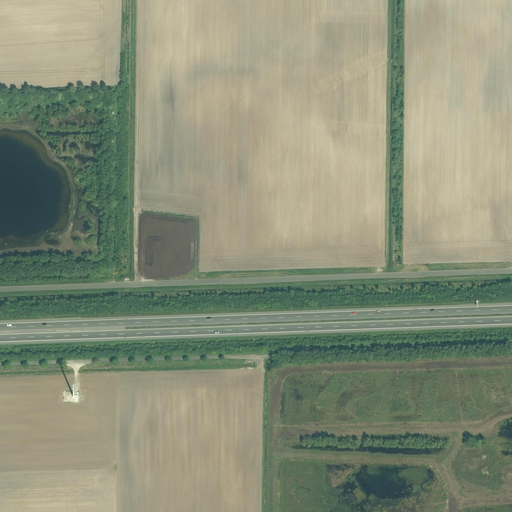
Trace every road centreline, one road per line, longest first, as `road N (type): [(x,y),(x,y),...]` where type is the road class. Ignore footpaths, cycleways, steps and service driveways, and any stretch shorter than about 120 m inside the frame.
road 1 (trunk): [(0,340),(511,321)]
road 2 (unclassified): [(0,290),(511,271)]
road 3 (trunk): [(511,309),(0,327)]
road 4 (track): [(138,0),(136,285)]
